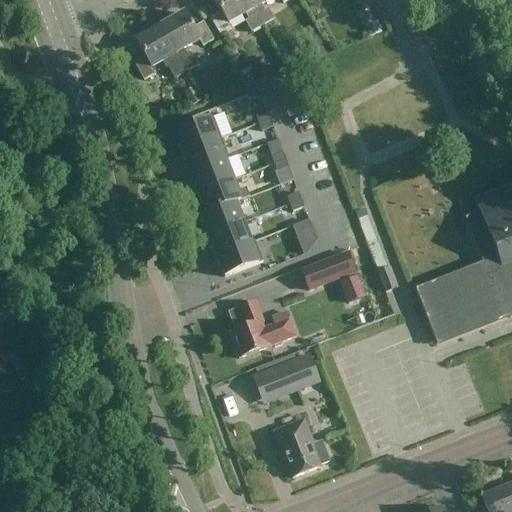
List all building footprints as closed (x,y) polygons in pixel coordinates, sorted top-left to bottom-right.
[(262,27),(247,0),(213,0),(221,13),(211,19),(221,37),(232,31),(229,25),(246,15),(250,21),(246,23),(252,33),(262,27)] [(247,0),(262,27),(274,20),(268,11),(264,13),(261,7),(272,0),(279,0),(283,5),(292,0),(247,0)] [(185,16),(161,30),(186,74),(197,67),(190,55),(186,57),(183,52),(200,42),(203,48),(214,42),(204,24),(193,30),(185,16)] [(186,74),(161,30),(136,43),(145,58),(133,64),(144,82),(155,75),(152,69),(168,60),(172,66),(168,68),(175,80),(186,74)] [(258,126),(269,122),(266,114),(255,119),(258,126)] [(182,156),(220,141),(212,120),(174,135),(182,156)] [(261,134),(272,129),(269,122),(258,126),(261,134)] [(224,163),(229,161),(220,141),(182,156),(190,176),(224,163)] [(274,166),(285,162),(282,155),(271,159),(274,166)] [(285,162),(274,166),(277,174),(288,170),(285,162)] [(198,196),(232,183),(224,163),(190,176),(198,196)] [(206,216),(239,203),(249,199),(245,190),(236,193),(232,183),(198,196),(205,215),(206,216)] [(415,292),(436,346),(511,315),(511,188),(474,203),(479,216),(465,221),(482,266),(415,292)] [(289,207),(300,202),(298,195),(286,199),(289,207)] [(292,214),(303,210),(300,202),(289,207),(292,214)] [(200,218),(208,238),(241,225),(236,211),(242,209),(239,203),(206,216),(205,215),(200,218)] [(250,246),(249,244),(241,225),(208,238),(216,259),(250,246)] [(250,246),(216,259),(224,279),(262,265),(254,243),(249,244),(250,246)] [(354,275),(346,256),(301,274),(303,278),(309,292),(354,275)] [(389,270),(380,273),(379,274),(387,294),(397,290),(389,270)] [(260,325),(262,325),(255,305),(230,315),(237,334),(229,337),(238,361),(295,339),(287,319),(276,323),(277,327),(263,333),(260,325)] [(270,403),(330,391),(323,358),(264,371),(270,403)] [(274,435),(292,481),(320,470),(319,468),(329,464),(321,444),(313,447),(303,423),(274,435)] [(511,511),(511,486),(480,499),(485,511),(511,511)]
